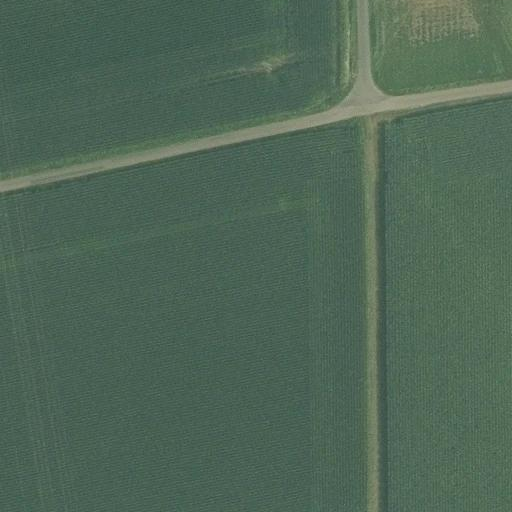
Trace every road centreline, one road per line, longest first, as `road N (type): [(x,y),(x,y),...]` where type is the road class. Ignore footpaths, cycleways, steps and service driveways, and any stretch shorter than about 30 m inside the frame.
road 1 (track): [(377,511),(369,94)]
road 2 (unclassified): [(0,179),(369,94)]
road 3 (unclassified): [(369,94),(511,74)]
